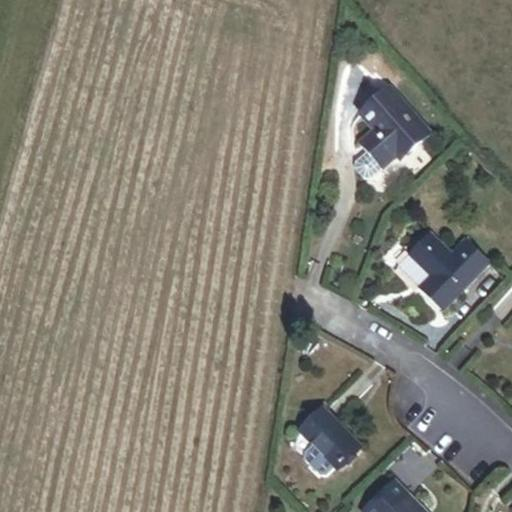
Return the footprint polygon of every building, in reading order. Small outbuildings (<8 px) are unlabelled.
[(400,160),(430,133),(387,84),(357,111),(373,130),(358,143),(380,168),(395,155),(400,160)] [(441,308),(486,261),(462,237),(448,252),(428,232),(408,254),(409,256),(428,273),(417,285),(441,308)] [(409,256),(398,267),(417,285),(428,273),(409,256)] [(359,442),(321,405),(299,427),(312,441),(304,449),(304,455),(320,470),(326,471),(334,462),(337,465),(359,442)] [(404,493),(406,491),(392,476),(390,478),(404,493)] [(422,511),(419,508),(421,506),(406,491),(404,493),(390,478),(362,505),(368,511),(422,511)]
